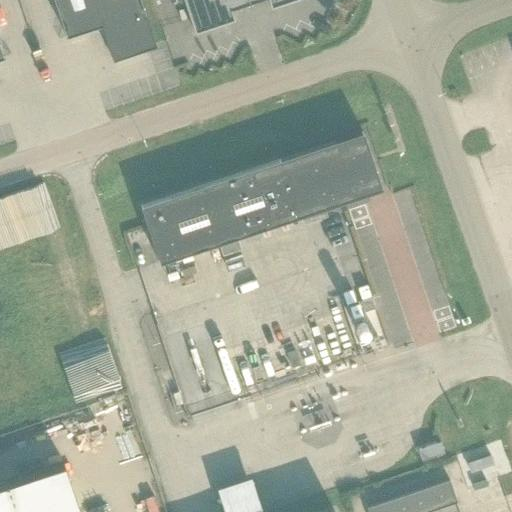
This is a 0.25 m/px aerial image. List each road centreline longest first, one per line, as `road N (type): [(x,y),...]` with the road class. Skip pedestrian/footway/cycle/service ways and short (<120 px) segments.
road 1 (unclassified): [(408,37),(0,173)]
road 2 (unclassified): [(511,333),(408,37)]
